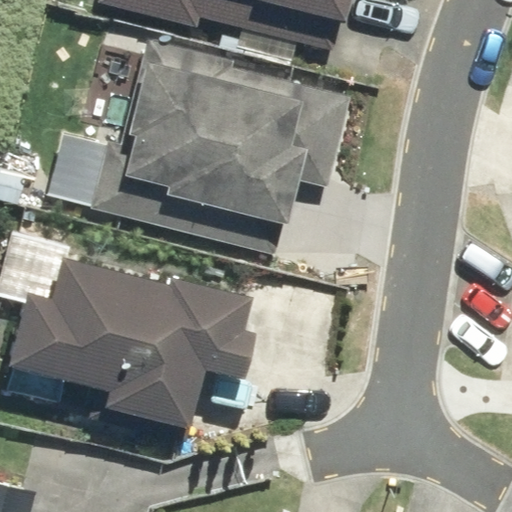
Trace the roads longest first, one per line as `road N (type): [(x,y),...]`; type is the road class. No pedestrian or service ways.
road 1 (residential): [(399,422),(431,199),(477,0)]
road 2 (residential): [(500,488),(399,422)]
